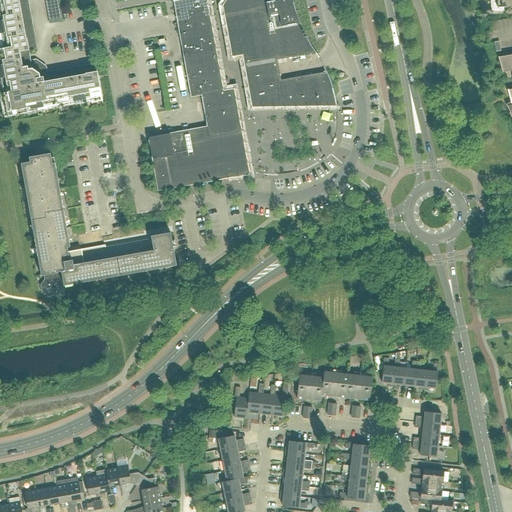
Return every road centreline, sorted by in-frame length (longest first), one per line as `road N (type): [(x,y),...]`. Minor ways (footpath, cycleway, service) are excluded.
road 1 (unclassified): [(189,213),(301,195),(351,162),(362,112),(326,0)]
road 2 (secondary): [(0,450),(60,434),(106,409),(219,305)]
road 3 (secondary): [(408,205),(313,234),(240,279),(219,305)]
road 4 (secondary): [(219,305),(330,243),(409,224)]
road 5 (residential): [(259,511),(267,433),(290,423),(392,429)]
road 6 (tertiary): [(494,501),(454,307)]
road 7 (unclassified): [(136,178),(104,0)]
road 8 (tertiary): [(440,186),(400,43)]
road 9 (tertiary): [(400,43),(419,190)]
